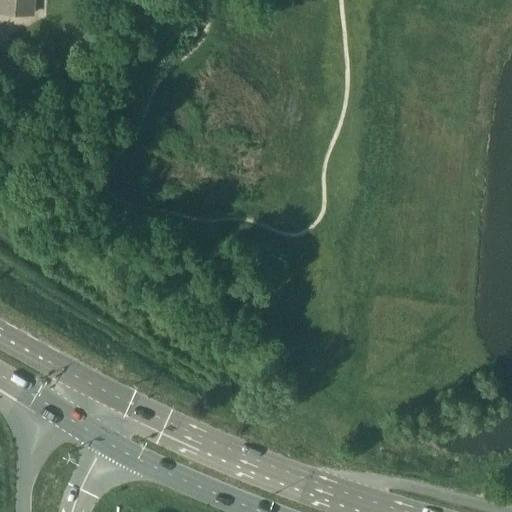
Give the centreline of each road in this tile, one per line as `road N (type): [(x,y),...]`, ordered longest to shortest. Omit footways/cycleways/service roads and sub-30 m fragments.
road 1 (secondary): [(390,511),(346,501),(98,390)]
road 2 (secondary): [(104,445),(269,511)]
